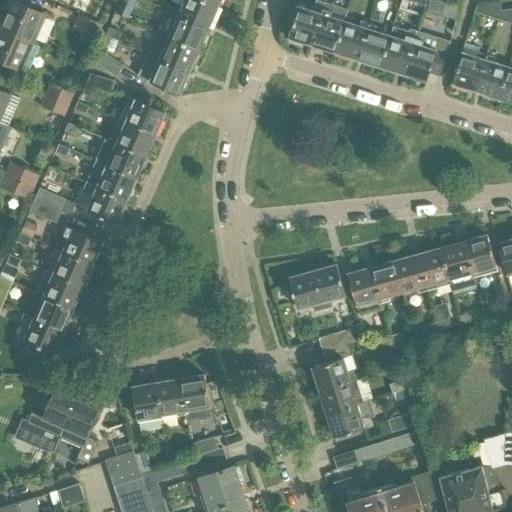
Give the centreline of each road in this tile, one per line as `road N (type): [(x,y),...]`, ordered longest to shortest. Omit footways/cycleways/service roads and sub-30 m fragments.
road 1 (residential): [(251,334),(130,359),(101,351),(92,332),(180,118),(206,104),(243,110)]
road 2 (residential): [(233,219),(511,191)]
road 3 (residential): [(511,130),(260,52)]
road 4 (residential): [(301,511),(251,334)]
